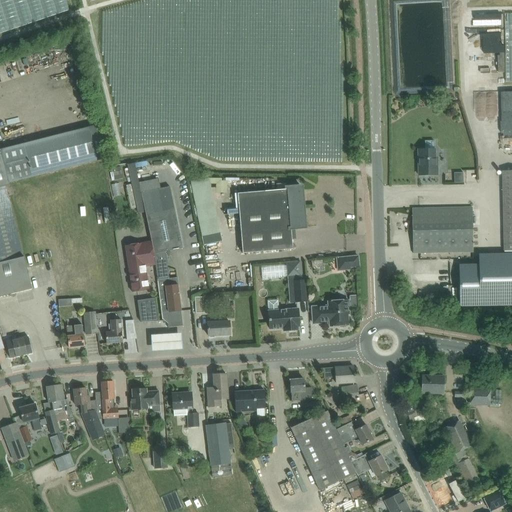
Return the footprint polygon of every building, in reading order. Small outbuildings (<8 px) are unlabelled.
[(492,110),(493,88),(481,88),(480,109),(492,110)] [(496,108),(508,108),(508,100),(496,100),(496,108)] [(9,183),(106,158),(97,124),(0,148),(0,295),(31,288),(6,186),(9,185),(9,183)] [(425,141),(425,150),(418,150),(418,175),(438,175),(438,158),(435,158),(435,150),(434,150),(434,141),(425,141)] [(170,158),(166,160),(170,169),(175,167),(170,158)] [(126,164),(127,166),(112,169),(114,181),(129,178),(131,185),(127,186),(132,210),(137,209),(138,213),(145,212),(151,241),(154,252),(155,265),(156,265),(162,318),(168,323),(168,328),(183,326),(178,277),(169,278),(165,251),(182,248),(170,187),(161,188),(158,178),(139,182),(135,162),(126,164)] [(511,170),(503,171),(505,250),(511,250),(511,170)] [(208,178),(191,181),(202,236),(219,232),(208,178)] [(287,189),(237,193),(243,253),(283,250),(293,249),(291,228),(305,227),(303,215),(301,215),(300,209),(303,209),(301,187),(291,188),(287,188),(287,189)] [(472,208),(422,209),(412,209),(413,253),(474,252),(472,208)] [(84,251),(88,254),(94,243),(90,241),(84,251)] [(155,265),(154,252),(151,241),(125,246),(130,282),(132,292),(144,290),(140,267),(145,266),(155,265)] [(479,264),(459,264),(459,306),(511,305),(511,253),(479,254),(479,264)] [(358,256),(336,258),(337,271),(349,270),(349,267),(359,266),(358,256)] [(302,261),(287,263),(287,265),(288,277),(302,275),(302,261)] [(305,281),(293,282),(294,302),(307,301),(305,281)] [(229,295),(213,295),(213,305),(229,304),(229,295)] [(203,296),(195,297),(196,313),(204,313),(203,296)] [(285,305),(285,296),(274,296),(274,306),(285,305)] [(155,298),(149,299),(137,301),(140,321),(159,320),(155,298)] [(312,307),(313,323),(330,322),(330,326),(348,325),(348,314),(349,314),(348,300),(328,302),(328,306),(312,307)] [(298,327),(300,327),(298,309),(268,311),(270,329),(283,328),(283,331),(298,330),(298,327)] [(84,313),(86,334),(97,333),(95,312),(84,313)] [(112,332),(106,332),(106,343),(123,342),(121,319),(111,320),(112,332)] [(133,320),(125,320),(127,339),(136,338),(134,326),(133,320)] [(230,335),(229,321),(208,323),(208,336),(209,336),(229,334),(229,335),(230,335)] [(68,336),(67,336),(68,347),(85,346),(83,335),(82,325),(68,326),(68,325),(66,326),(68,336)] [(159,332),(159,348),(189,347),(189,331),(159,332)] [(32,353),(28,337),(7,342),(10,358),(32,353)] [(354,374),(353,366),(323,368),(324,379),(336,378),(336,383),(355,382),(354,376),(355,376),(355,374),(354,374)] [(207,389),(208,399),(209,407),(220,406),(220,399),(228,399),(227,374),(213,375),(214,388),(207,389)] [(422,393),(443,394),(444,376),(422,376),(422,393)] [(311,387),(304,388),(304,379),(290,380),(291,392),(292,401),(305,400),(305,399),(312,398),(311,387)] [(114,409),(113,399),(114,399),(113,381),(101,382),(102,393),(95,393),(96,413),(103,412),(103,418),(118,418),(117,408),(114,409)] [(46,387),(49,403),(51,402),(52,410),(45,411),(51,434),(60,432),(55,414),(57,413),(58,412),(65,411),(64,408),(64,406),(69,405),(67,400),(64,400),(61,384),(46,387)] [(357,385),(347,386),(341,387),(343,397),(359,395),(357,385)] [(86,388),(73,390),(75,400),(75,405),(83,404),(84,413),(86,413),(87,418),(85,419),(93,439),(104,434),(95,411),(91,412),(90,401),(89,396),(87,396),(86,388)] [(471,405),(489,405),(489,389),(471,388),(471,405)] [(133,400),(131,400),(131,410),(148,409),(148,406),(160,405),(159,391),(147,392),(147,389),(132,390),(133,400)] [(236,412),(247,411),(256,411),(256,409),(265,408),(264,390),(234,392),(236,412)] [(193,414),(192,394),(191,392),(172,393),(173,403),(173,409),(174,409),(174,416),(187,416),(188,427),(199,426),(198,413),(193,414)] [(321,402),(305,403),(306,411),(321,411),(321,402)] [(21,415),(14,418),(16,423),(23,442),(24,442),(25,442),(26,446),(31,444),(30,440),(32,440),(27,426),(25,422),(32,420),(34,431),(42,429),(38,413),(35,404),(20,408),(21,415)] [(414,411),(407,413),(408,416),(411,424),(416,422),(415,422),(422,420),(425,424),(429,421),(431,420),(433,416),(425,407),(414,411)] [(346,484),(357,478),(355,474),(356,473),(351,462),(350,461),(347,454),(343,444),(339,437),(327,411),(291,428),(320,490),(344,479),(346,484)] [(340,419),(342,424),(355,420),(354,418),(358,416),(357,412),(340,419)] [(362,426),(373,423),(372,417),(361,420),(362,426)] [(242,418),(236,422),(242,431),(249,427),(242,418)] [(460,420),(442,429),(454,453),(450,455),(454,464),(468,458),(465,449),(472,445),(460,420)] [(373,439),(366,425),(355,430),(351,422),(336,430),(339,437),(343,444),(358,437),(362,444),(373,439)] [(16,423),(2,428),(6,438),(10,449),(14,460),(28,455),(24,444),(23,442),(16,423)] [(225,423),(205,425),(210,466),(230,463),(228,450),(228,448),(234,447),(231,423),(225,424),(225,423)] [(61,446),(54,448),(56,455),(63,452),(61,446)] [(120,447),(113,450),(116,458),(123,455),(120,447)] [(153,451),(154,469),(168,468),(167,451),(153,451)] [(351,453),(347,454),(350,461),(351,462),(356,459),(363,456),(361,453),(356,455),(355,454),(351,453)] [(351,462),(356,473),(357,476),(372,468),(376,476),(388,470),(381,455),(369,462),(365,455),(363,456),(356,459),(351,462)] [(474,480),(486,476),(479,455),(466,459),(474,480)] [(465,498),(459,486),(452,490),(458,502),(465,498)] [(505,503),(499,490),(484,497),(491,510),(505,503)] [(409,511),(407,507),(406,507),(403,502),(404,502),(400,493),(386,501),(392,511),(391,511),(409,511)]
